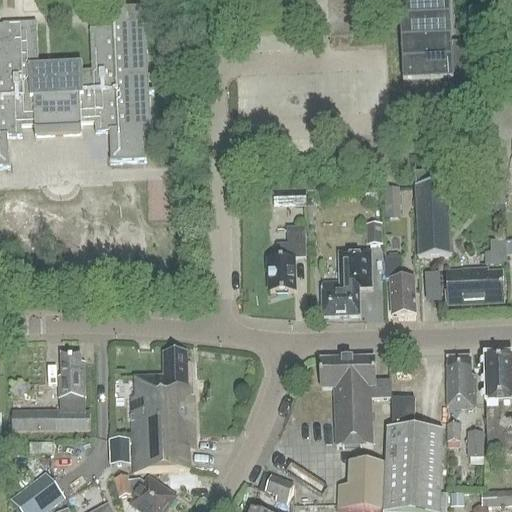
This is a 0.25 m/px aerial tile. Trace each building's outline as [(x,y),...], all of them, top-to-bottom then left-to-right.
[(452,47),(449,0),(410,0),(399,1),(405,117),(470,114),(467,46),(452,47)] [(112,30),(89,31),(91,73),(82,74),(81,66),(38,68),(36,24),(2,26),(2,27),(0,27),(0,170),(9,170),(7,139),(21,138),(20,128),(35,127),(36,138),(81,136),(80,125),(95,124),(96,135),(109,134),(111,165),(145,164),(144,133),(151,132),(145,10),(111,12),(112,30)] [(419,264),(452,262),(452,261),(449,215),(461,214),(459,175),(415,177),(419,262),(419,264)] [(506,185),(479,186),(480,214),(506,213),(506,185)] [(384,192),(385,216),(399,215),(398,191),(384,192)] [(294,209),(305,208),(304,192),(274,194),(274,206),(294,205),(294,209)] [(382,247),(382,226),(366,227),(366,248),(382,247)] [(294,295),(293,261),(292,261),(292,256),(306,256),(305,230),(288,230),(288,248),(278,248),(278,262),(269,262),(270,295),(294,295)] [(506,267),(505,243),(491,243),(492,256),(486,256),(486,268),(506,267)] [(0,271),(27,270),(26,256),(0,257),(0,271)] [(323,321),(359,320),(358,292),(371,291),(369,256),(338,257),(339,286),(322,287),(323,321)] [(391,318),(416,317),(414,281),(403,281),(402,260),(385,261),(386,283),(390,283),(391,318)] [(504,307),(502,275),(487,276),(487,272),(446,274),(448,310),(504,307)] [(186,354),(163,355),(164,379),(135,380),(135,400),(131,400),(133,475),(189,473),(189,452),(194,452),(192,370),(189,367),(186,367),(186,354)] [(59,408),(12,408),(12,435),(90,435),(90,416),(83,416),(83,402),(84,402),(84,366),(78,366),(78,356),(60,357),(61,380),(58,380),(58,396),(59,408)] [(502,407),(511,406),(511,358),(484,360),(486,408),(488,460),(511,458),(511,426),(502,427),(502,407)] [(470,377),(470,360),(447,361),(447,411),(475,411),(475,377),(470,377)] [(390,384),(375,385),(374,362),(355,363),(357,450),(371,450),(371,445),(370,402),(391,402),(390,384)] [(357,450),(355,363),(320,364),(321,392),(333,392),(335,451),(357,450)] [(392,432),(387,432),(386,483),(385,511),(439,511),(441,483),(442,435),(443,435),(443,434),(413,433),(410,427),(414,427),(415,403),(391,402),(392,432)] [(460,445),(459,427),(448,427),(448,445),(460,445)] [(484,460),(483,436),(468,436),(468,460),(470,460),(484,460)] [(110,444),(110,468),(130,467),(129,443),(110,444)] [(339,489),(339,511),(383,511),(384,466),(384,458),(373,458),(373,466),(350,465),(349,489),(339,489)] [(46,477),(14,501),(21,511),(49,511),(64,501),(46,477)] [(113,483),(118,502),(131,498),(136,501),(131,508),(135,511),(167,511),(175,501),(149,482),(145,487),(140,483),(128,483),(127,482),(127,481),(125,479),(113,483)] [(294,488),(270,479),(264,495),(276,500),(274,504),(287,508),(294,488)] [(511,493),(481,495),(481,511),(511,509),(511,493)] [(463,510),(462,496),(450,497),(450,510),(463,510)]
